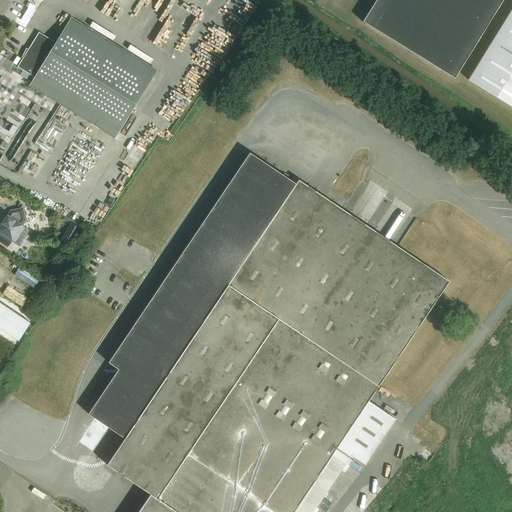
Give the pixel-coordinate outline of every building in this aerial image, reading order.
[(503,0),(376,0),(363,22),(454,79),(503,0)] [(26,25),(37,6),(32,3),(28,1),(26,4),(30,7),(21,22),(26,25)] [(104,12),(122,22),(127,12),(109,2),(104,12)] [(511,8),(496,36),(468,80),(511,107),(511,8)] [(39,33),(17,68),(120,131),(152,80),(66,26),(56,43),(39,33)] [(14,160),(19,162),(24,153),(18,151),(14,160)] [(313,511),(345,464),(348,466),(354,458),(365,465),(395,419),(368,401),(448,283),(298,181),(297,183),(250,152),(108,363),(118,370),(87,415),(124,440),(106,467),(149,496),(138,511),(313,511)] [(0,222),(2,224),(0,227),(0,242),(8,247),(12,240),(19,245),(28,231),(22,226),(25,221),(23,209),(11,212),(7,216),(2,213),(0,216),(0,222)] [(71,223),(60,241),(70,247),(80,228),(71,223)] [(0,329),(18,342),(31,324),(0,303),(0,329)]
